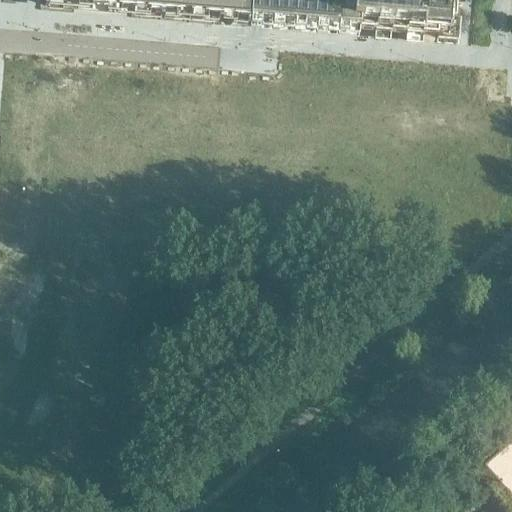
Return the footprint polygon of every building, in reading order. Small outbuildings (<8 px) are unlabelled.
[(46,0),(46,4),(45,3),(45,7),(48,7),(48,6),(74,9),(77,9),(89,10),(100,11),(102,11),(102,12),(106,12),(106,8),(107,0),(46,0)] [(132,0),(132,10),(131,14),(135,14),(135,11),(160,13),(160,16),(164,17),(164,13),(189,16),(189,19),(193,19),(193,16),(218,18),(218,21),(221,21),(222,18),(225,19),(241,20),(247,20),(247,23),(249,24),(249,21),(251,0),(132,0)] [(453,41),(456,0),(251,0),(249,21),(249,24),(257,24),(453,41)] [(56,122),(53,168),(328,187),(331,143),(297,141),(298,121),(438,131),(433,197),(464,199),(469,134),(481,135),(481,125),(505,126),(507,102),(484,101),(484,88),(238,71),(235,116),(256,117),(254,136),(56,122)] [(94,99),(92,113),(132,118),(134,103),(94,99)] [(435,152),(406,151),(405,188),(434,189),(435,152)]
